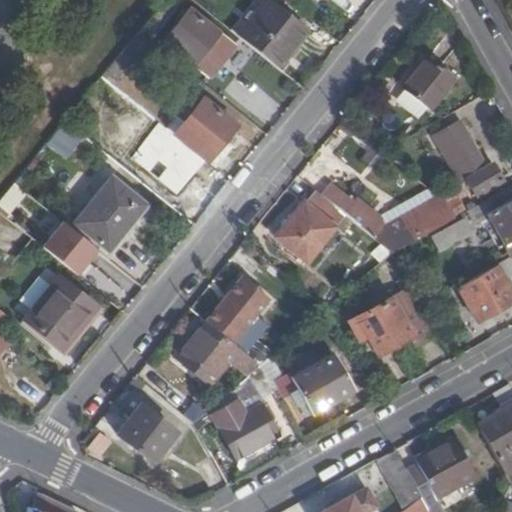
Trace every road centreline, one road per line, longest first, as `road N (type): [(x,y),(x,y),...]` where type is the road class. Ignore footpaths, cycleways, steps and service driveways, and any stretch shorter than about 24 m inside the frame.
road 1 (residential): [(401,0),(32,456)]
road 2 (residential): [(243,511),(511,360)]
road 3 (tertiary): [(146,511),(32,456)]
